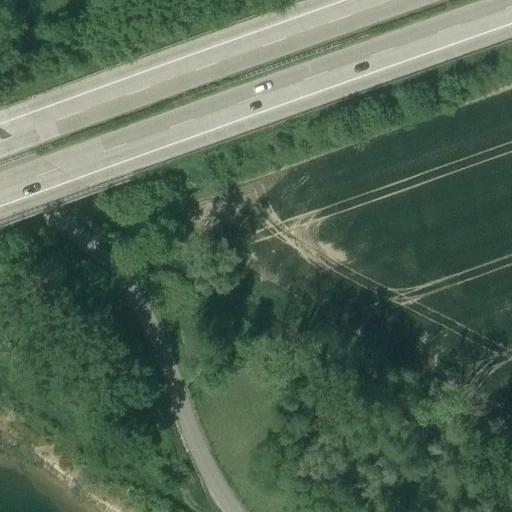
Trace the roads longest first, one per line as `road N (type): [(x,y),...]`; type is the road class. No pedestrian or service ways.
road 1 (motorway): [(0,191),(511,9)]
road 2 (motorway): [(403,0),(0,143)]
road 3 (unclassified): [(234,511),(196,451),(167,368),(124,287),(0,171)]
